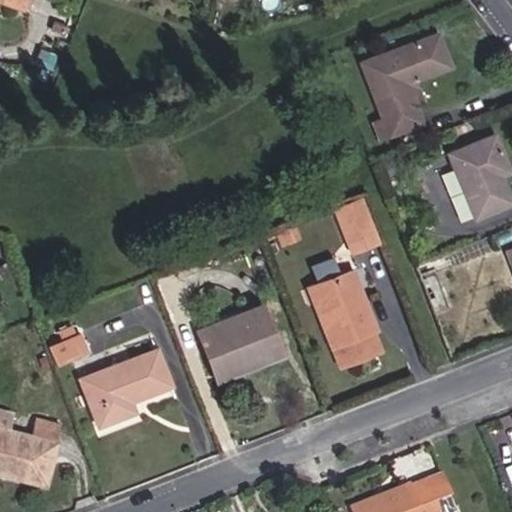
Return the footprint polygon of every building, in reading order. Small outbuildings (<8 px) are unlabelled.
[(64,33),(66,28),(54,23),(52,29),(64,33)] [(413,78),(448,64),(436,34),(361,63),(382,119),(398,113),(404,129),(421,122),(415,107),(403,77),(409,75),(410,79),(413,78)] [(423,104),(413,78),(410,79),(409,75),(403,77),(415,107),(423,104)] [(499,175),(484,139),(448,154),(474,218),(511,201),(511,180),(508,172),(499,175)] [(376,242),(359,200),(335,209),(351,252),(376,242)] [(299,238),(293,225),(276,233),(282,246),(299,238)] [(313,264),(314,277),(336,274),(335,262),(313,264)] [(0,278),(10,275),(5,264),(0,265),(0,278)] [(360,295),(350,271),(345,273),(354,298),(360,295)] [(373,329),(360,295),(354,298),(345,273),(308,288),(339,365),(378,350),(370,331),(373,329)] [(277,347),(261,305),(196,331),(212,373),(277,347)] [(72,336),(68,327),(54,333),(58,342),(72,336)] [(84,352),(76,334),(72,336),(58,342),(47,347),(55,365),(84,352)] [(280,356),(277,347),(212,373),(216,381),(280,356)] [(169,385),(156,350),(79,379),(97,425),(133,412),(129,401),(169,385)] [(0,473),(44,485),(59,425),(34,419),(29,437),(8,432),(10,424),(3,412),(0,411),(0,473)] [(454,511),(439,475),(410,487),(409,486),(375,500),(377,505),(359,511),(454,511)] [(359,511),(377,505),(375,500),(350,510),(350,511),(359,511)]
